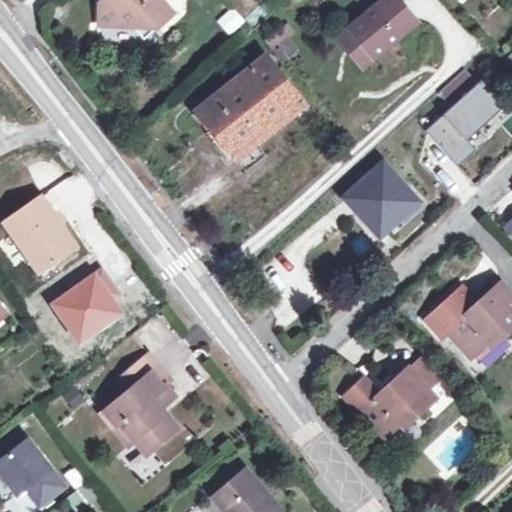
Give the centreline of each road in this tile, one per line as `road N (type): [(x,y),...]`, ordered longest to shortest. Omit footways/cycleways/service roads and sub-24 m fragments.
road 1 (secondary): [(71,121),(271,387)]
road 2 (residential): [(511,171),(271,387)]
road 3 (secondary): [(271,387),(365,511)]
